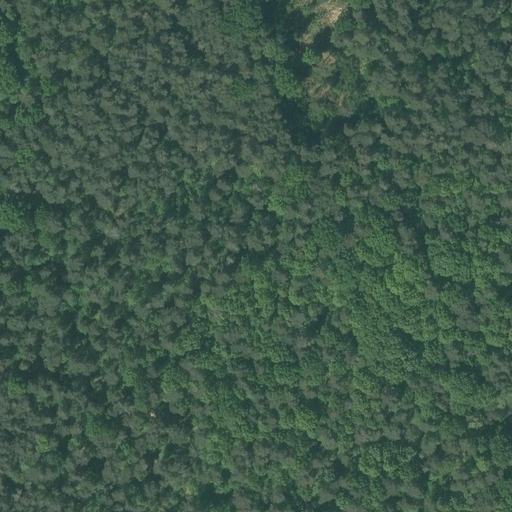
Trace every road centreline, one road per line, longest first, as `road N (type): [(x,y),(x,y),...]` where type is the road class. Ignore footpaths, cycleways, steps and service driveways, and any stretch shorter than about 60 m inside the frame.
road 1 (track): [(228,511),(209,290),(323,224)]
road 2 (track): [(0,505),(208,331)]
road 3 (track): [(323,224),(243,0)]
road 4 (track): [(323,224),(428,396),(449,409)]
road 5 (track): [(323,224),(511,149)]
